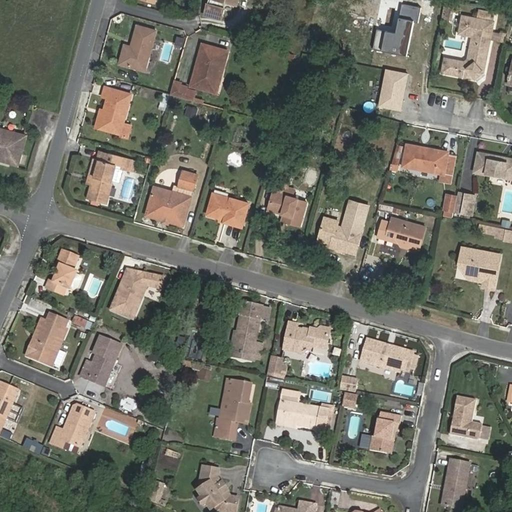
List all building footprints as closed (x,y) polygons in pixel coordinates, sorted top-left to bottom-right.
[(238,0),(208,0),(205,14),(221,19),(226,1),(238,5),(238,0)] [(417,7),(402,4),(396,33),(376,29),(372,49),(407,56),(417,7)] [(445,7),(443,18),(450,19),(452,9),(445,7)] [(477,18),(462,15),(458,34),(472,37),(467,59),(464,61),(445,57),(441,73),(476,80),(485,72),(490,44),(504,46),(506,37),(492,34),(495,21),(494,21),(495,13),(478,10),(477,18)] [(137,25),(131,46),(125,45),(119,64),(145,71),(156,31),(137,25)] [(184,37),(176,37),(175,46),(183,46),(184,37)] [(218,77),(221,78),(229,51),(202,44),(198,60),(200,60),(197,72),(199,73),(195,87),(213,92),(218,77)] [(409,73),(386,69),(379,106),(402,110),(409,73)] [(178,86),(174,84),(171,95),(189,100),(190,95),(177,91),(178,86)] [(107,98),(99,128),(121,134),(124,123),(132,94),(105,87),(102,96),(107,98)] [(189,106),(187,115),(195,117),(197,109),(189,106)] [(121,134),(120,136),(128,138),(131,125),(124,123),(121,134)] [(0,160),(19,165),(27,136),(3,129),(0,140),(0,160)] [(440,150),(407,144),(403,167),(441,174),(444,174),(448,153),(440,152),(440,150)] [(122,170),(129,171),(133,159),(110,153),(107,162),(99,159),(87,199),(106,204),(117,165),(123,167),(122,170)] [(449,187),(456,155),(448,153),(444,174),(441,174),(439,185),(449,187)] [(511,159),(479,153),(474,172),(511,178),(511,159)] [(183,171),(179,186),(193,190),(198,175),(183,171)] [(285,186),(287,178),(279,175),(276,184),(275,183),(268,210),(287,215),(286,222),(301,226),(307,202),(298,200),(298,199),(293,197),(295,189),(285,186)] [(179,186),(177,193),(191,197),(193,190),(179,186)] [(183,225),(191,197),(177,193),(155,187),(146,215),(183,225)] [(466,194),(459,192),(456,211),(462,212),(466,194)] [(243,227),(249,203),(213,193),(207,215),(220,219),(221,217),(225,218),(224,222),(243,227)] [(456,196),(447,194),(444,209),(453,211),(456,196)] [(476,196),(466,194),(462,212),(472,214),(476,196)] [(318,241),(333,246),(333,248),(355,254),(361,233),(370,206),(349,200),(338,226),(339,221),(325,217),(318,241)] [(378,237),(386,239),(387,234),(396,237),(401,246),(405,247),(407,246),(419,249),(426,227),(392,217),(391,222),(383,220),(378,237)] [(511,229),(498,227),(496,237),(504,238),(504,240),(511,241),(511,229)] [(484,280),(482,287),(495,289),(501,254),(463,247),(459,264),(470,279),(475,280),(476,278),(484,280)] [(64,294),(66,287),(70,289),(71,287),(74,280),(76,274),(77,272),(73,270),(79,257),(63,251),(58,264),(61,265),(54,282),(50,280),(47,287),(64,294)] [(128,269),(111,310),(134,319),(148,286),(163,289),(165,277),(128,269)] [(76,274),(74,280),(71,287),(78,289),(83,277),(76,274)] [(83,294),(99,300),(107,280),(91,274),(83,294)] [(244,302),(241,315),(233,354),(260,359),(263,344),(256,343),(261,319),(263,306),(244,302)] [(271,308),(263,306),(261,319),(269,320),(271,308)] [(35,338),(28,355),(52,365),(53,363),(59,349),(67,330),(65,328),(68,321),(51,315),(40,340),(35,338)] [(72,322),(92,331),(95,323),(75,315),(72,322)] [(195,328),(199,330),(203,317),(199,315),(195,328)] [(290,322),(284,349),(302,353),(315,347),(327,350),(330,332),(311,328),(311,329),(304,328),(303,329),(298,328),(298,324),(290,322)] [(89,374),(107,382),(123,345),(101,336),(94,353),(97,354),(93,363),(87,361),(81,376),(87,378),(89,374)] [(414,352),(368,339),(361,361),(400,372),(401,369),(409,371),(409,369),(412,359),(413,355),(414,352)] [(59,349),(53,363),(61,366),(66,352),(59,349)] [(413,355),(412,359),(409,369),(414,370),(418,356),(413,355)] [(272,357),(268,375),(280,377),(283,359),(272,357)] [(200,369),(197,377),(208,381),(211,373),(200,369)] [(357,381),(343,378),(340,390),(355,393),(357,381)] [(235,441),(238,422),(245,423),(252,384),(235,380),(227,420),(218,419),(215,437),(235,441)] [(2,381),(0,385),(0,416),(6,419),(20,389),(2,381)] [(286,400),(281,422),(318,428),(326,430),(330,410),(322,408),(298,403),(300,393),(284,390),(282,399),(286,400)] [(357,395),(347,393),(345,402),(356,404),(357,395)] [(453,418),(450,434),(450,435),(480,440),(483,424),(473,422),(477,399),(458,396),(454,413),(457,413),(456,419),(453,418)] [(323,404),(322,408),(330,410),(326,430),(318,428),(317,432),(329,434),(334,407),(323,404)] [(63,448),(66,441),(81,448),(95,412),(78,405),(74,406),(64,430),(57,428),(51,443),(63,448)] [(378,419),(374,437),(373,436),(370,450),(387,454),(390,440),(392,441),(396,422),(401,423),(402,416),(381,412),(380,419),(378,419)] [(0,437),(9,440),(12,434),(3,431),(0,437)] [(25,447),(40,454),(42,448),(28,442),(25,447)] [(451,460),(443,505),(462,509),(466,491),(471,463),(451,460)] [(226,511),(235,511),(239,498),(231,496),(218,477),(220,470),(204,466),(199,487),(201,489),(200,494),(209,506),(213,507),(215,509),(226,511)] [(164,484),(152,481),(147,499),(159,504),(164,484)] [(134,482),(130,490),(140,494),(143,486),(134,482)] [(315,511),(317,505),(301,502),(299,510),(281,507),(277,509),(276,511),(315,511)]
